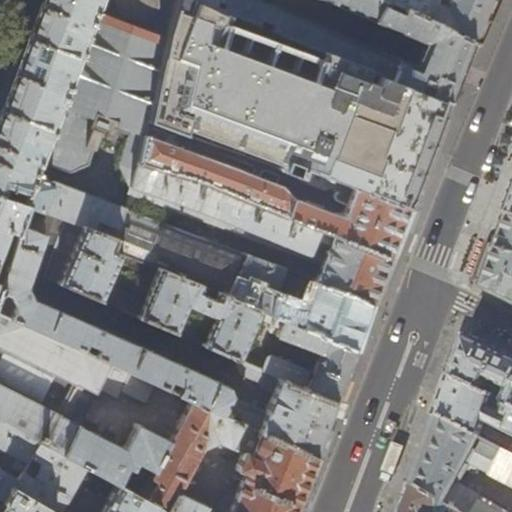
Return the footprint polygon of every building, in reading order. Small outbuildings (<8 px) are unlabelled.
[(39,0),(0,105),(0,196),(26,205),(66,218),(93,227),(96,219),(118,225),(124,209),(34,175),(39,161),(44,163),(69,172),(88,163),(104,119),(130,129),(118,162),(129,186),(127,192),(307,259),(322,263),(315,280),(371,301),(375,291),(388,257),(327,232),(136,163),(142,136),(146,119),(174,0),(39,0)] [(256,24),(241,19),(194,0),(174,0),(146,119),(181,132),(184,123),(283,160),(281,168),(299,175),(302,165),(407,207),(415,187),(420,174),(424,163),(435,134),(448,101),(265,28),(256,24)] [(194,0),(241,19),(249,0),(194,0)] [(321,0),(322,0),(338,7),(350,12),(363,17),(394,30),(423,43),(423,44),(419,54),(413,66),(403,62),(383,54),(329,31),(312,24),(294,16),(275,8),(259,1),(256,0),(249,0),(241,19),(256,24),(260,15),(262,19),(264,21),(267,22),(265,28),(448,101),(460,70),(465,58),(478,43),(397,7),(394,12),(383,7),(385,1),(381,0),(321,0)] [(381,0),(385,1),(397,7),(478,43),(492,12),(497,0),(447,0),(444,7),(434,3),(435,0),(434,0),(381,0)] [(302,165),(299,175),(300,175),(298,178),(323,188),(328,186),(336,189),(333,195),(336,200),(346,204),(342,214),(334,214),(291,198),(280,187),(142,136),(136,163),(327,232),(388,257),(397,233),(407,207),(302,165)] [(0,263),(5,266),(26,205),(0,196),(0,263)] [(44,275),(66,218),(26,205),(5,266),(0,280),(0,311),(83,349),(86,341),(97,346),(94,354),(154,381),(189,398),(315,456),(328,422),(337,399),(278,375),(278,374),(244,360),(240,358),(237,364),(239,372),(258,379),(260,385),(273,390),(266,409),(231,394),(228,385),(32,297),(27,286),(32,271),(44,276),(44,275)] [(115,235),(111,247),(121,251),(160,267),(260,308),(274,314),(356,348),(358,342),(372,301),(371,301),(315,280),(124,209),(118,225),(96,219),(93,227),(115,235)] [(511,216),(508,215),(494,254),(481,289),(488,292),(509,302),(511,303),(511,216)] [(93,227),(66,218),(44,275),(47,276),(214,347),(238,357),(260,308),(160,267),(146,299),(107,282),(121,251),(111,247),(115,235),(93,227)] [(208,360),(214,347),(47,276),(43,287),(189,350),(189,352),(208,360)] [(83,349),(0,311),(0,420),(38,442),(85,467),(116,484),(124,466),(131,469),(134,462),(141,465),(134,478),(144,483),(151,470),(153,471),(170,438),(168,438),(135,422),(123,447),(66,419),(82,385),(96,392),(98,388),(114,396),(118,395),(120,389),(145,400),(154,381),(94,354),(83,349)] [(347,373),(356,348),(274,314),(269,327),(271,331),(320,351),(312,370),(272,354),(267,355),(265,362),(246,354),(244,360),(278,374),(278,375),(337,399),(347,373)] [(457,352),(449,376),(493,398),(508,405),(511,407),(511,359),(500,354),(463,335),(457,352)] [(493,398),(449,376),(441,395),(434,415),(479,438),(484,422),(511,435),(511,407),(508,405),(502,415),(489,409),(493,398)] [(151,470),(144,483),(138,496),(160,508),(166,511),(292,511),(315,456),(189,398),(168,438),(170,438),(153,471),(151,470)] [(511,511),(511,454),(479,438),(434,415),(426,440),(410,482),(459,511),(511,511)] [(0,502),(10,487),(38,442),(0,420),(0,502)] [(76,484),(85,467),(38,442),(10,487),(53,511),(157,511),(160,508),(138,496),(116,484),(107,498),(101,494),(98,494),(97,496),(76,484)] [(459,511),(410,482),(401,507),(399,511),(459,511)] [(53,511),(10,487),(0,502),(0,511),(53,511)]
